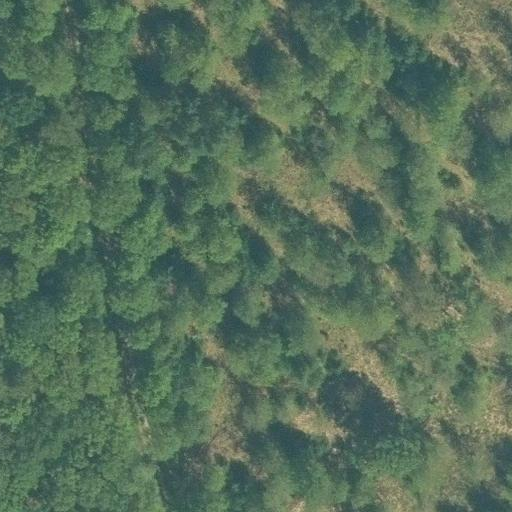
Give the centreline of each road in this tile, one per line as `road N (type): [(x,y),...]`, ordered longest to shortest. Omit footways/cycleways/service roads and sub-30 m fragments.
road 1 (track): [(172,511),(68,0)]
road 2 (track): [(511,218),(282,0)]
